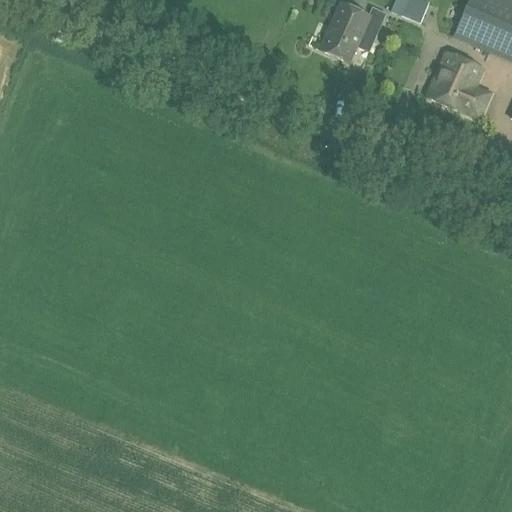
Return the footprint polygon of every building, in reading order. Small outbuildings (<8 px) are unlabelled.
[(391,0),(391,13),(417,15),(418,0),(391,0)] [(448,31),(454,0),(422,0),(417,24),(448,31)] [(468,0),(452,40),(511,65),(511,1),(509,0),(468,0)] [(320,52),(349,64),(361,37),(373,42),(384,17),(372,12),(369,18),(340,6),(320,52)] [(426,100),(463,116),(464,113),(468,114),(472,104),(490,112),(496,100),(474,90),(482,73),(446,56),(426,100)]
